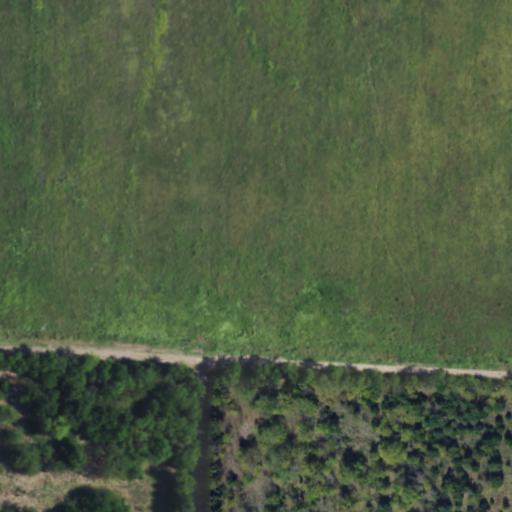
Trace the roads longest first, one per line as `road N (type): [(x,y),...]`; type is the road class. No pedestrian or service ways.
road 1 (residential): [(221,350),(511,350)]
road 2 (residential): [(221,350),(0,332)]
road 3 (residential): [(229,511),(221,350)]
